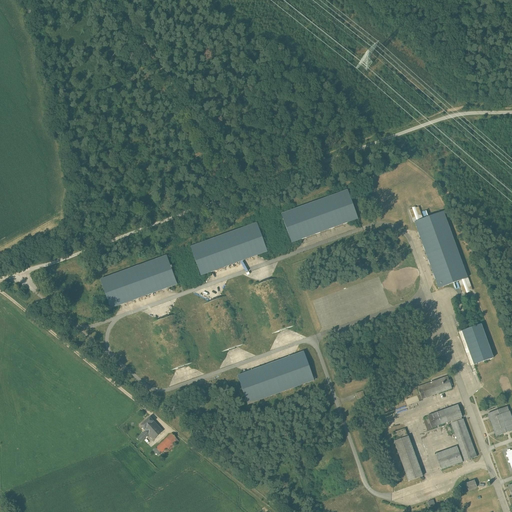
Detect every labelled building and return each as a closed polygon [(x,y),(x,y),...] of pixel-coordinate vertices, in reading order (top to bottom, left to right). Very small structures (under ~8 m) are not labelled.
[(281,212),(291,243),(358,219),(347,189),(281,212)] [(443,210),(414,221),(439,289),(468,278),(443,210)] [(256,222),(190,246),(201,275),(267,251),(256,222)] [(166,254),(99,279),(110,309),(177,284),(166,254)] [(277,278),(255,285),(274,335),(295,326),(277,278)] [(224,298),(202,305),(220,354),(242,346),(224,298)] [(175,314),(153,321),(172,371),(193,362),(175,314)] [(481,324),(460,332),(473,367),(494,359),(481,324)] [(302,350),(237,375),(248,405),(314,380),(302,350)] [(448,376),(417,386),(423,398),(452,388),(448,376)] [(365,391),(355,394),(358,403),(367,400),(365,391)] [(458,405),(428,414),(432,428),(462,418),(458,405)] [(511,421),(507,407),(488,413),(495,436),(511,430),(511,421)] [(140,426),(144,430),(154,422),(150,417),(140,426)] [(465,462),(477,457),(462,418),(450,422),(465,462)] [(145,431),(147,433),(156,425),(154,422),(144,430),(145,431)] [(163,432),(156,425),(147,433),(149,435),(153,440),(163,432)] [(140,442),(149,435),(147,433),(145,431),(137,439),(140,442)] [(171,434),(152,451),(159,458),(177,441),(171,434)] [(423,477),(408,436),(392,442),(407,483),(423,477)] [(457,446),(435,454),(440,470),(462,463),(457,446)] [(156,461),(159,458),(152,451),(149,454),(156,461)] [(474,480),(466,483),(468,490),(476,487),(474,480)]
